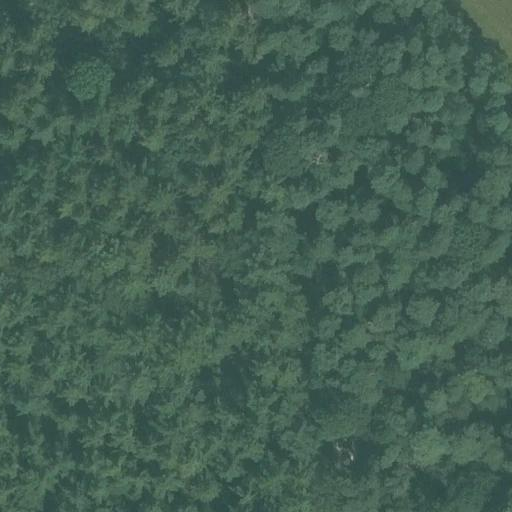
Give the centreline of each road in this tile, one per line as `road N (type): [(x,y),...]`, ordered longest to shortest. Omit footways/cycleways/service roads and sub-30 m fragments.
road 1 (unclassified): [(251,0),(304,316),(310,449)]
road 2 (unclassified): [(310,449),(511,302)]
road 3 (track): [(310,449),(511,476)]
